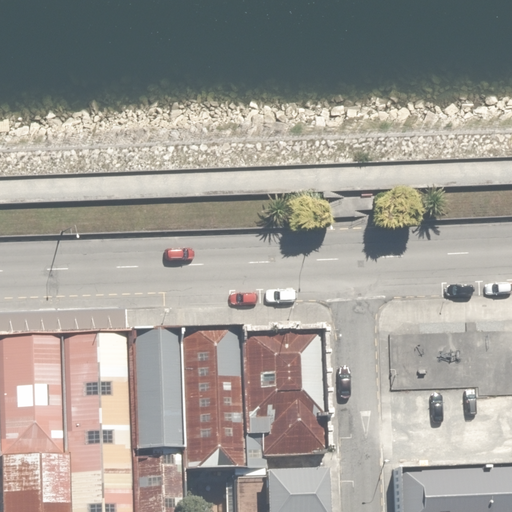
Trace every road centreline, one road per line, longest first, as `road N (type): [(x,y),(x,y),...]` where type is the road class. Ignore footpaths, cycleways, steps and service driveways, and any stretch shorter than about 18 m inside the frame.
road 1 (tertiary): [(356,257),(0,272)]
road 2 (residential): [(364,511),(356,257)]
road 3 (tertiary): [(511,249),(356,257)]
